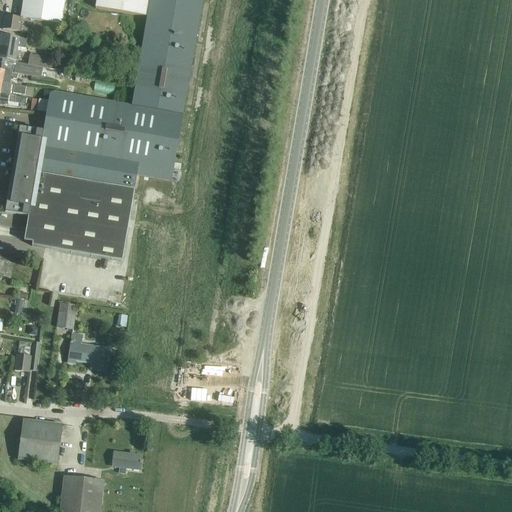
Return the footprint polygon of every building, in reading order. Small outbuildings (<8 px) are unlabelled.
[(50,95),(43,132),(19,128),(5,213),(28,217),(26,230),(34,232),(32,247),(122,262),(137,175),(172,181),(174,170),(179,171),(180,165),(174,164),(203,0),(96,0),(95,9),(146,18),(131,107),(53,93),(50,95)] [(23,0),(20,20),(60,26),(64,0),(23,0)] [(20,20),(4,17),(2,30),(26,33),(28,26),(32,26),(32,29),(59,33),(60,26),(20,20)] [(0,42),(0,60),(15,63),(18,48),(25,50),(27,40),(1,36),(0,42)] [(51,59),(29,55),(27,66),(49,70),(51,59)] [(15,63),(0,60),(0,71),(30,77),(40,79),(42,69),(15,65),(15,63)] [(0,71),(0,83),(9,85),(11,77),(13,80),(17,81),(18,75),(0,71)] [(0,83),(0,95),(9,97),(9,96),(12,96),(13,94),(24,96),(26,88),(9,85),(0,83)] [(95,83),(95,94),(111,94),(112,83),(95,83)] [(0,95),(0,106),(4,107),(4,106),(8,106),(8,103),(15,103),(20,104),(25,105),(26,99),(21,98),(16,97),(12,96),(9,96),(9,97),(0,95)] [(0,260),(12,263),(13,256),(0,254),(0,260)] [(60,307),(57,328),(73,330),(76,309),(60,307)] [(119,327),(128,328),(130,316),(120,315),(119,327)] [(30,328),(29,335),(36,337),(37,330),(30,328)] [(73,334),(69,363),(76,364),(76,361),(93,363),(92,369),(106,372),(108,363),(109,363),(111,350),(80,346),(82,336),(73,334)] [(40,344),(33,343),(30,372),(36,373),(40,344)] [(16,356),(14,372),(30,374),(31,358),(16,356)] [(62,426),(22,421),(17,460),(57,466),(62,426)] [(118,474),(125,475),(126,469),(139,470),(141,456),(113,453),(111,467),(119,468),(118,474)] [(99,511),(103,483),(63,478),(59,511),(99,511)]
